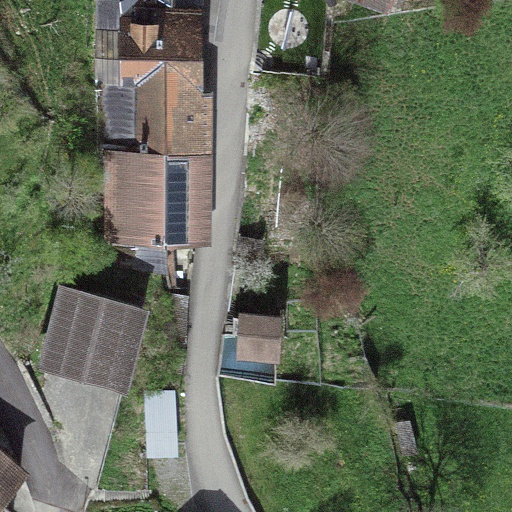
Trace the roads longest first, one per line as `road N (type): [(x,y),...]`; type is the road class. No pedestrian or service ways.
road 1 (residential): [(235,511),(218,478),(202,363),(230,205),(251,0)]
road 2 (residential): [(58,511),(41,444),(0,376)]
